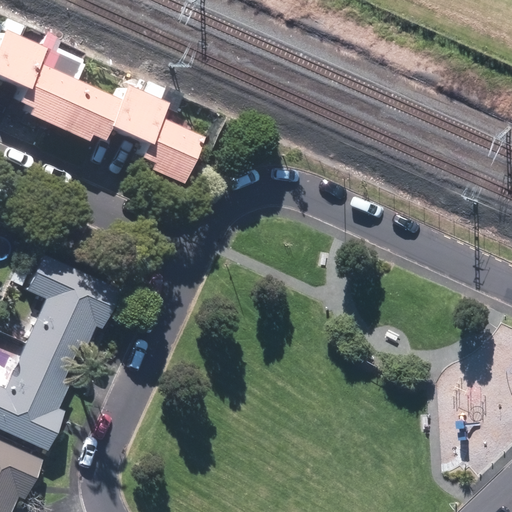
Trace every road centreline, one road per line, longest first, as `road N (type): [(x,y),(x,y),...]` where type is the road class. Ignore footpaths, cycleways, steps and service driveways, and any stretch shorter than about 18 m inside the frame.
road 1 (residential): [(189,256),(207,218),(236,194),(289,186),(511,285)]
road 2 (residential): [(189,256),(106,444),(99,489),(105,511)]
road 3 (residential): [(0,167),(189,256)]
